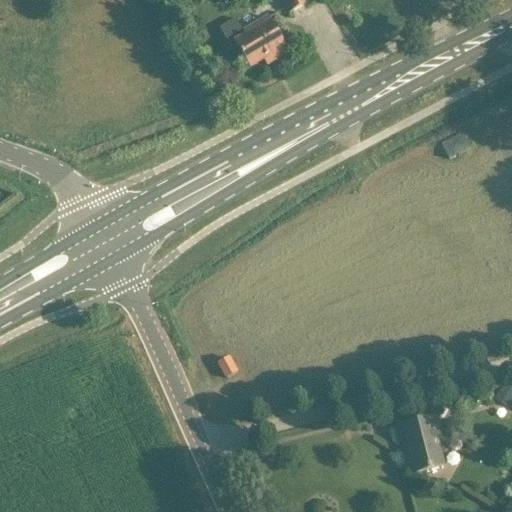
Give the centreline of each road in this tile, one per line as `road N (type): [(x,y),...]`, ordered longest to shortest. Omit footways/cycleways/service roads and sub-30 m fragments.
road 1 (primary): [(261,163),(511,27)]
road 2 (unclassified): [(237,511),(111,258)]
road 3 (primary): [(261,163),(93,228)]
road 4 (primary): [(111,258),(261,163)]
road 5 (unclassified): [(93,228),(64,179),(0,152)]
road 6 (primary): [(0,310),(111,258)]
